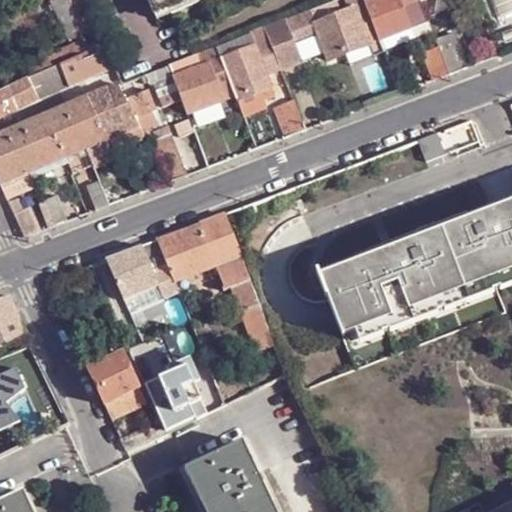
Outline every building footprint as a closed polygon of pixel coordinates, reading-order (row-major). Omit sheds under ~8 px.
[(95,20),(85,0),(36,0),(37,2),(41,0),(49,0),(65,34),(95,20)] [(146,0),(154,16),(188,0),(146,0)] [(157,21),(203,0),(188,0),(154,16),(157,21)] [(384,49),(381,40),(367,4),(365,0),(346,0),(350,9),(314,23),(310,10),(287,19),(266,28),(276,55),(281,67),(282,70),(303,62),(294,37),(316,28),(329,61),(370,45),(374,55),(385,50),(384,49)] [(420,0),(375,0),(367,4),(381,40),(412,28),(404,7),(409,6),(417,23),(427,20),(421,1),(420,0)] [(267,74),(273,71),(268,58),(276,55),(266,28),(251,34),(256,44),(223,58),(237,96),(238,99),(272,87),(267,74)] [(416,37),(412,28),(381,40),(384,49),(416,37)] [(448,76),(466,69),(453,34),(435,41),(448,76)] [(24,69),(29,79),(85,52),(81,42),(24,69)] [(72,85),(115,66),(104,43),(85,52),(29,79),(0,92),(0,119),(73,84),(72,85)] [(223,58),(219,47),(201,54),(204,60),(209,59),(210,63),(198,69),(195,61),(185,65),(188,73),(176,77),(184,103),(188,115),(237,96),(223,58)] [(273,71),(281,67),(276,55),(268,58),(273,71)] [(165,109),(184,103),(176,77),(171,66),(139,78),(142,86),(150,82),(152,86),(158,83),(161,92),(159,93),(165,109)] [(89,97),(110,139),(140,127),(127,101),(118,84),(89,97)] [(275,95),(272,87),(238,99),(245,116),(268,107),(264,100),(275,95)] [(149,91),(127,101),(140,127),(162,117),(149,91)] [(0,182),(1,184),(30,172),(110,139),(89,97),(0,135),(0,182)] [(286,138),(306,131),(294,101),(275,108),(286,138)] [(140,127),(143,136),(166,127),(162,117),(140,127)] [(195,132),(190,119),(177,124),(182,137),(195,132)] [(140,127),(110,139),(115,148),(143,136),(140,127)] [(440,132),(421,139),(429,161),(448,154),(440,132)] [(171,182),(187,177),(175,139),(158,145),(171,182)] [(1,184),(7,196),(36,184),(30,172),(1,184)] [(97,210),(120,202),(113,184),(103,187),(101,182),(88,187),(97,210)] [(57,226),(67,221),(57,197),(47,200),(57,226)] [(511,238),(511,198),(499,204),(511,238)] [(511,269),(511,238),(499,204),(477,212),(399,241),(393,244),(325,270),(346,325),(372,314),(375,322),(511,269)] [(26,238),(39,233),(30,211),(16,216),(26,238)] [(169,262),(177,280),(217,265),(227,289),(234,287),(257,352),(276,344),(226,213),(159,238),(169,262)] [(177,280),(169,262),(154,268),(144,244),(108,257),(127,299),(160,284),(166,297),(181,291),(177,280)] [(0,298),(0,347),(29,336),(9,295),(0,298)] [(372,314),(346,325),(349,332),(375,322),(372,314)] [(128,451),(168,432),(152,398),(146,401),(127,361),(124,354),(89,370),(112,417),(143,403),(154,424),(123,439),(128,451)] [(134,357),(127,361),(140,388),(146,401),(152,398),(146,385),(134,357)] [(188,367),(146,385),(152,398),(168,432),(203,415),(200,410),(194,413),(186,393),(197,389),(188,367)] [(0,432),(20,425),(8,404),(25,392),(16,371),(0,377),(0,432)] [(251,468),(256,466),(243,440),(238,442),(251,468)] [(238,442),(185,467),(193,483),(198,482),(211,511),(277,511),(269,493),(264,496),(258,485),(263,482),(256,466),(251,468),(238,442)] [(206,511),(211,511),(198,482),(193,483),(206,511)] [(258,485),(264,496),(269,493),(263,482),(258,485)] [(27,511),(33,511),(23,490),(18,493),(27,511)] [(27,511),(18,493),(0,500),(0,511),(27,511)]
